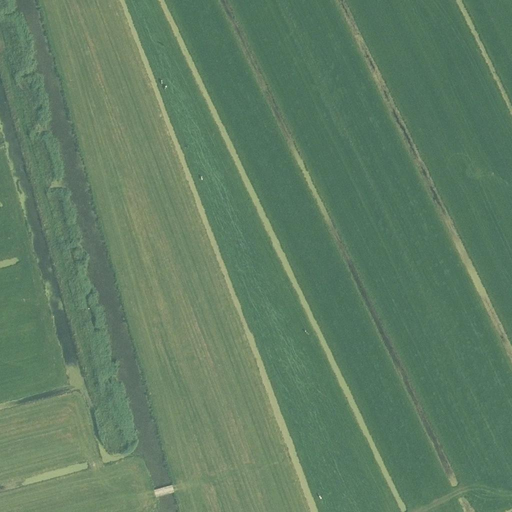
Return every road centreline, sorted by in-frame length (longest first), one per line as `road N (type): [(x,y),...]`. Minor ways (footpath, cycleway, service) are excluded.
road 1 (track): [(391,511),(356,441),(176,487)]
road 2 (track): [(152,494),(94,482),(0,506)]
